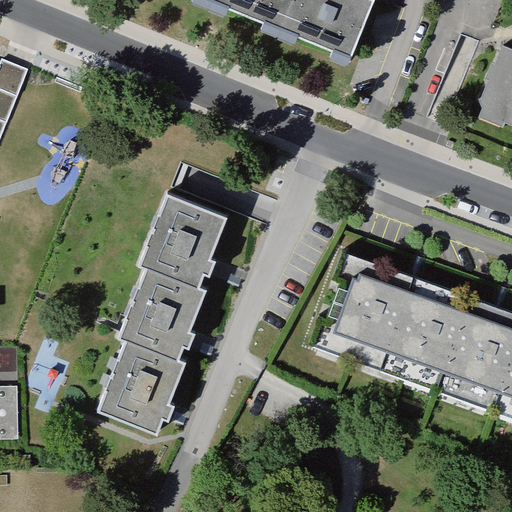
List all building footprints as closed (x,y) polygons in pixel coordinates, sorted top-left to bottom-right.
[(303,0),(220,0),(219,5),(290,33),(303,0)] [(385,3),(376,0),(303,0),(290,33),(361,62),(385,3)] [(511,50),(499,46),(469,121),(511,137),(511,50)] [(0,143),(3,144),(23,64),(0,57),(0,143)] [(232,225),(174,202),(146,273),(154,276),(204,296),(210,281),(216,283),(221,269),(216,266),(232,225)] [(455,293),(355,255),(320,348),(419,385),(455,293)] [(204,296),(154,276),(126,347),(133,349),(184,370),(190,355),(195,357),(201,343),(196,340),(212,299),(204,296)] [(511,314),(455,293),(419,385),(511,420),(511,314)] [(184,370),(133,349),(104,420),(163,443),(168,428),(174,431),(180,416),(174,414),(191,372),(184,370)] [(0,443),(23,444),(22,389),(0,389),(0,443)]
